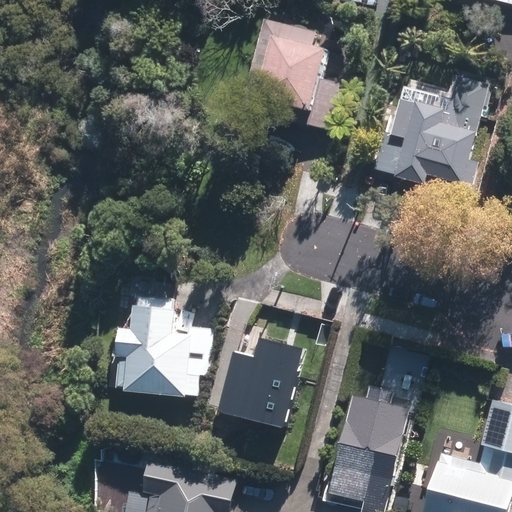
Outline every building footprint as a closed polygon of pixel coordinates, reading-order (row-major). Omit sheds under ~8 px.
[(243,107),(308,123),(327,46),(316,43),(320,30),(266,16),(243,107)] [(323,75),(311,121),(340,128),(352,82),(323,75)] [(414,114),(407,113),(401,135),(383,131),(373,166),(392,171),(391,174),(470,194),(478,161),(468,158),(483,101),(453,93),(448,113),(424,106),(416,105),(414,114)] [(167,307),(168,299),(140,296),(139,304),(132,304),(130,326),(119,325),(117,354),(126,355),(123,389),(186,395),(187,392),(199,394),(201,372),(214,373),(219,327),(189,324),(188,332),(172,330),(175,308),(167,307)] [(286,424),(299,373),(278,368),(285,341),(263,335),(258,355),(236,349),(222,408),(286,424)] [(391,404),(394,390),(371,384),(367,398),(353,394),(330,493),(365,501),(362,511),(336,504),(333,511),(386,511),(412,409),(391,404)] [(511,402),(487,397),(476,441),(491,444),(485,471),(433,458),(419,511),(509,511),(511,500),(511,402)] [(231,511),(239,477),(147,458),(141,488),(149,489),(144,511),(231,511)]
